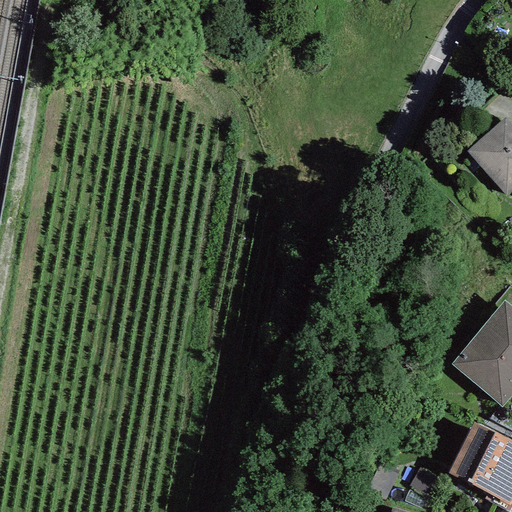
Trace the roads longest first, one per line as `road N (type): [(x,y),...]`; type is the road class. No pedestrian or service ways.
road 1 (unclassified): [(234,511),(310,310),(446,40),(475,0)]
road 2 (track): [(0,274),(49,0)]
